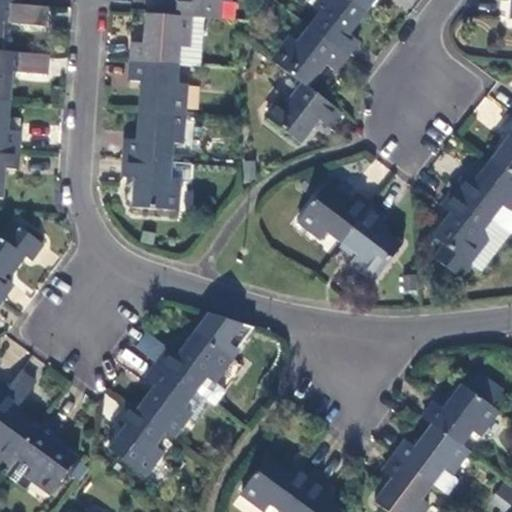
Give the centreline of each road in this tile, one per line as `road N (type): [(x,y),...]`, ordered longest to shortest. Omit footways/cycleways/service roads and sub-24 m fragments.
road 1 (residential): [(129,267),(88,222),(79,176),(92,0)]
road 2 (residential): [(369,333),(290,318),(129,267)]
road 3 (residential): [(511,318),(369,333)]
